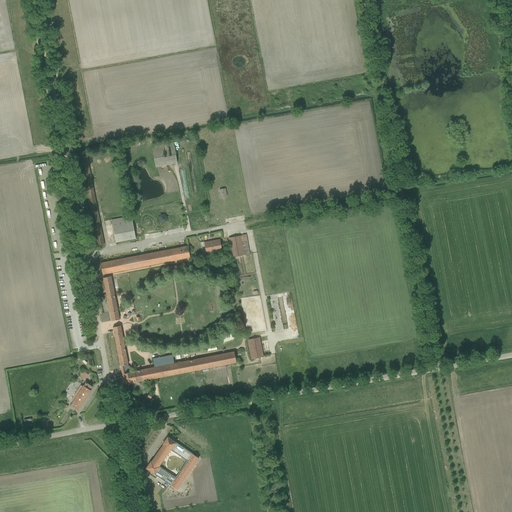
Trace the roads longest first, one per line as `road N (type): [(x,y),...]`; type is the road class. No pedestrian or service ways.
road 1 (unclassified): [(511,355),(116,424)]
road 2 (track): [(435,368),(364,0)]
road 3 (track): [(37,0),(83,251)]
road 4 (unclassified): [(83,251),(116,424)]
road 5 (track): [(402,194),(244,224)]
road 6 (track): [(435,368),(463,511)]
